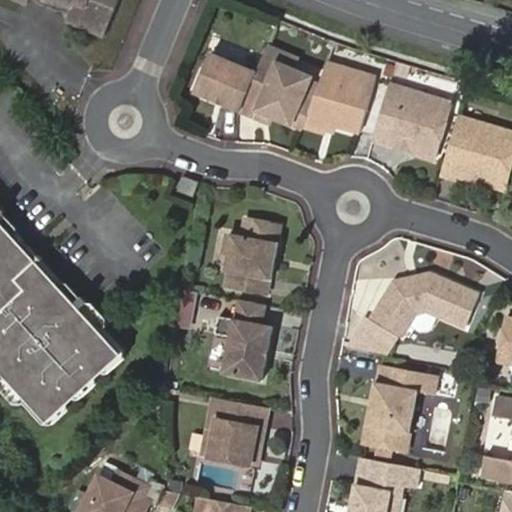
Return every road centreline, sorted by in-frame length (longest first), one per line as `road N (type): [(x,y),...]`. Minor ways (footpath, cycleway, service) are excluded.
road 1 (residential): [(177,0),(125,120),(180,149),(275,167),(353,208)]
road 2 (residential): [(353,208),(316,365),(318,436),(306,511)]
road 3 (residential): [(353,208),(485,237),(511,253)]
road 4 (secondary): [(511,47),(361,0)]
